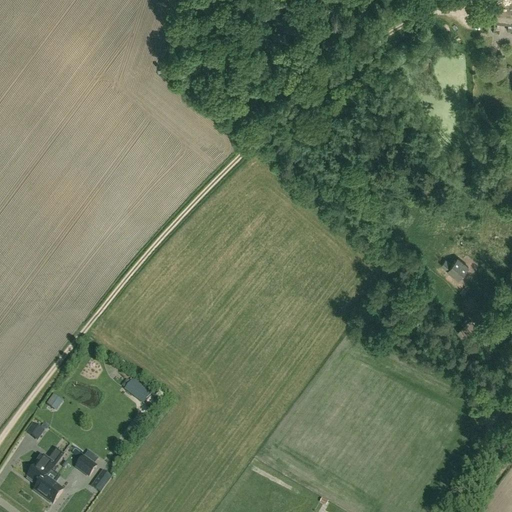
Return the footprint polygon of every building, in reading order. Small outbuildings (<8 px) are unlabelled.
[(511,23),(511,0),(496,0),(494,22),(511,23)] [(459,280),(469,267),(458,258),(453,265),(446,260),(442,266),(459,280)] [(134,379),(133,380),(125,391),(143,405),(152,394),(134,379)] [(28,434),(33,438),(39,430),(34,426),(28,434)] [(59,478),(52,472),(63,456),(56,451),(48,462),(42,458),(28,478),(27,480),(32,484),(34,482),(36,484),(37,484),(39,486),(35,491),(47,499),(46,500),(53,505),(63,492),(54,485),(59,478)] [(83,457),(75,469),(89,479),(98,467),(83,457)] [(107,486),(113,478),(103,471),(97,480),(92,487),(101,494),(107,486)] [(84,476),(76,483),(81,489),(89,481),(84,476)]
